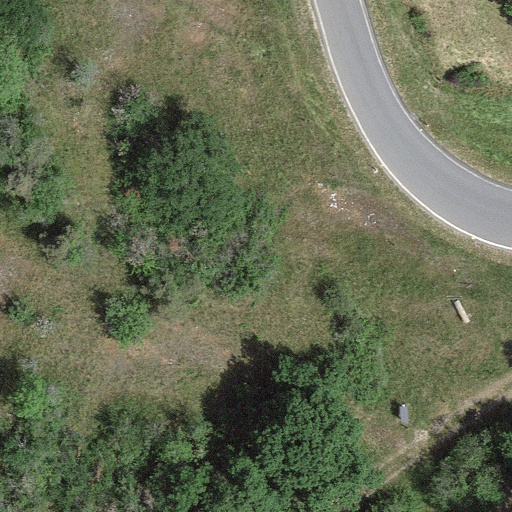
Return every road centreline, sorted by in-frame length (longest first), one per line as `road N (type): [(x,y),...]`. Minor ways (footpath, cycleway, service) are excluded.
road 1 (tertiary): [(343,0),(369,94),(441,184),(511,217)]
road 2 (track): [(347,511),(453,428),(511,393)]
